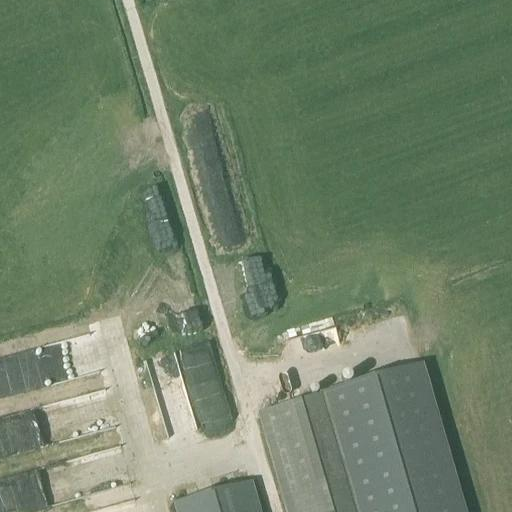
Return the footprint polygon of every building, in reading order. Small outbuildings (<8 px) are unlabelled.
[(294,367),(317,363),(314,347),(292,350),(294,367)] [(286,511),(458,511),(418,368),(258,414),(286,511)] [(0,473),(0,502),(1,505),(122,474),(115,444),(0,473)] [(82,499),(126,493),(125,483),(81,489),(82,499)] [(257,511),(250,485),(176,506),(177,511),(257,511)]
